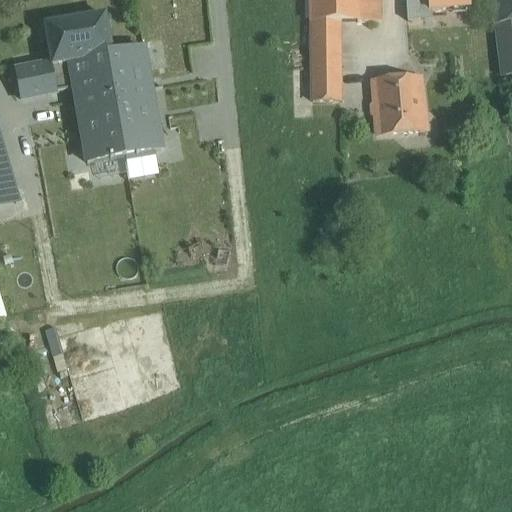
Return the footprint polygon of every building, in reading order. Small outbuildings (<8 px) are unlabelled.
[(359,0),(310,0),(311,24),(339,24),(359,24),(359,0)] [(380,24),(379,0),(359,0),(359,24),(365,24),(375,24),(380,24)] [(469,0),(405,0),(407,23),(432,22),(431,13),(470,11),(469,0)] [(511,0),(492,0),(495,28),(511,26),(511,0)] [(105,17),(45,28),(52,67),(52,68),(113,58),(105,17)] [(339,24),(311,24),(312,118),(340,118),(339,24)] [(376,33),(375,24),(365,24),(365,33),(376,33)] [(511,26),(495,28),(498,59),(511,57),(511,26)] [(113,58),(52,68),(52,67),(17,73),(23,100),(75,90),(78,104),(53,109),(63,168),(160,152),(143,52),(113,58)] [(511,57),(498,59),(501,79),(511,77),(511,57)] [(418,69),(373,74),(381,180),(430,172),(433,143),(444,138),(442,123),(430,124),(430,121),(424,121),(418,69)] [(0,81),(0,235),(45,223),(22,141),(17,143),(0,81)] [(174,269),(177,254),(174,240),(165,228),(153,220),(138,217),(124,220),(112,228),(104,241),(101,255),(104,269),(113,282),(125,290),(139,292),(154,289),(166,281),(174,269)] [(74,239),(31,251),(83,425),(125,413),(74,239)] [(0,339),(10,336),(0,302),(0,339)]
